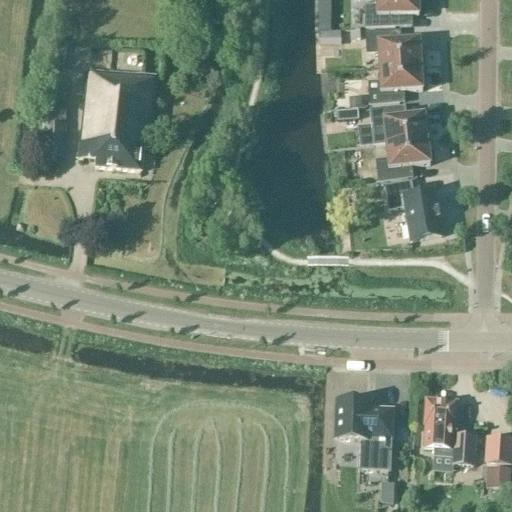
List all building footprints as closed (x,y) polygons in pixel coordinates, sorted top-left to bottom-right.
[(418,19),(417,0),(376,0),(376,9),(364,9),(364,32),(395,31),(394,20),(418,19)] [(378,57),(379,71),(420,69),(419,44),(395,45),(395,34),(365,35),(366,58),(378,57)] [(339,55),(338,36),(315,38),(316,56),(339,55)] [(420,69),(379,71),(380,95),(368,96),(369,109),(399,107),(398,96),(422,94),(420,69)] [(148,152),(155,79),(86,73),(78,163),(95,165),(94,171),(141,175),(143,151),(148,152)] [(67,110),(46,108),(45,128),(43,128),(41,160),(65,161),(67,129),(66,129),(67,110)] [(371,128),(357,130),(360,151),(385,148),(427,143),(424,118),(400,121),(399,110),(369,113),(371,128)] [(387,162),(375,164),(378,186),(407,183),(406,171),(430,168),(427,143),(385,148),(387,162)] [(411,184),(384,189),(388,214),(406,211),(411,245),(441,240),(434,196),(413,199),(411,184)] [(371,403),(336,402),(334,444),(358,445),(358,474),(391,475),(392,443),(393,443),(394,411),(371,410),(371,403)] [(456,406),(426,404),(424,428),(436,428),(434,460),(453,461),(453,468),(473,470),(475,440),(460,439),(461,430),(455,429),(456,406)] [(511,447),(511,442),(487,441),(486,466),(511,468),(511,447)]
